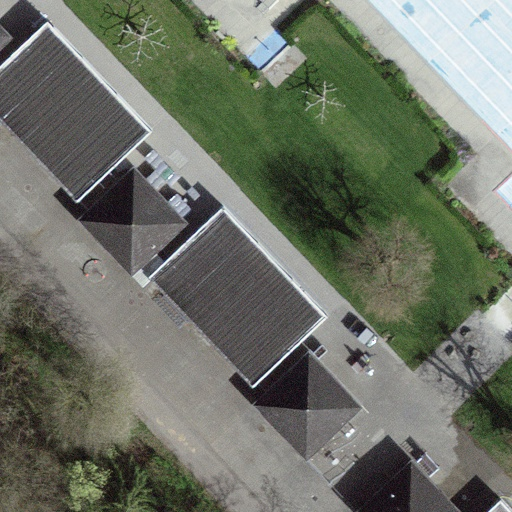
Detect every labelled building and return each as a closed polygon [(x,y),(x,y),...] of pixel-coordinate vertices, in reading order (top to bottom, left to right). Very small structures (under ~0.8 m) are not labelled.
[(50,21),(0,67),(0,115),(78,197),(151,127),(50,21)] [(133,271),(186,218),(135,167),(82,221),(133,271)] [(224,210),(152,276),(252,382),(323,316),(224,210)] [(375,402),(314,340),(256,397),(316,459),(375,402)] [(457,511),(462,507),(412,456),(360,506),(365,511),(457,511)]
